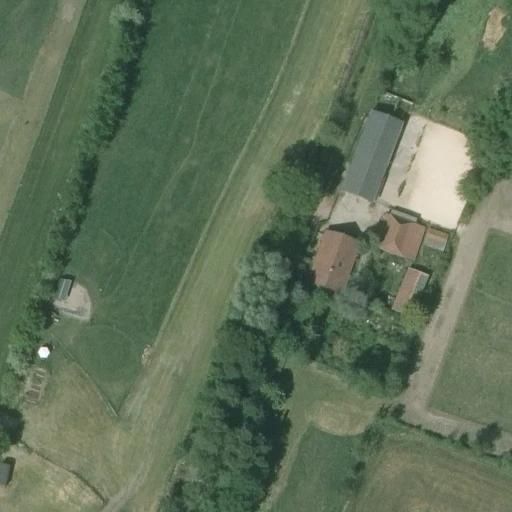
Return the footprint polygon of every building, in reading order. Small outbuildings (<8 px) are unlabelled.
[(404,93),(418,68),(405,61),(392,87),(404,93)] [(370,113),(340,193),(372,205),(402,126),(370,113)] [(413,263),(424,229),(385,215),(373,249),(413,263)] [(444,245),(448,237),(428,230),(425,239),(444,245)] [(342,297),(360,244),(324,232),(306,285),(342,297)] [(409,317),(426,278),(409,270),(392,310),(409,317)] [(11,408),(6,428),(21,433),(27,412),(11,408)]
